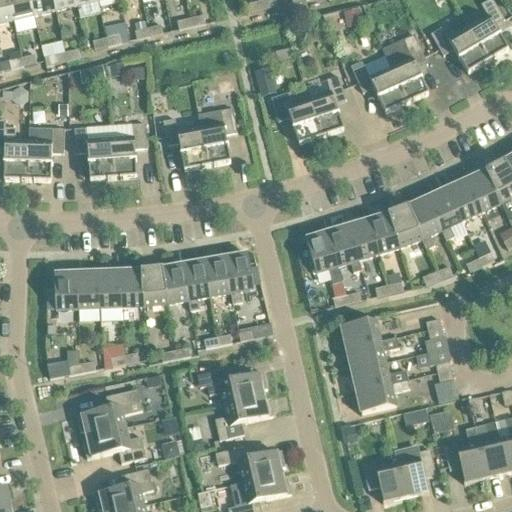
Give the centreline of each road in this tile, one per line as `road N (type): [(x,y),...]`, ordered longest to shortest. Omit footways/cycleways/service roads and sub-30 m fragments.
road 1 (residential): [(253,203),(328,511)]
road 2 (residential): [(19,225),(17,372),(50,511)]
road 3 (residential): [(253,203),(395,156),(511,96)]
road 4 (residential): [(19,225),(117,222),(253,203)]
road 5 (residential): [(511,379),(488,389),(463,374),(453,332),(458,315),(475,304)]
